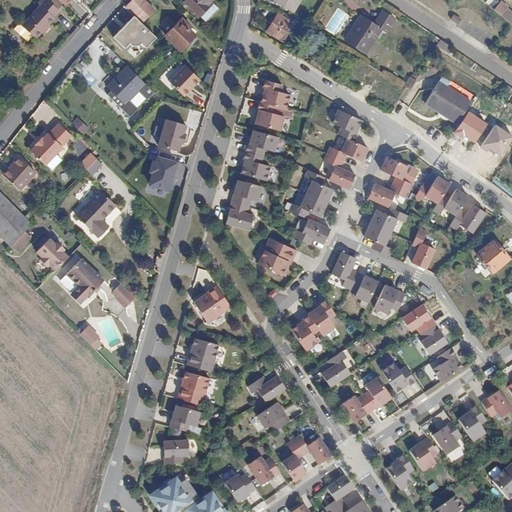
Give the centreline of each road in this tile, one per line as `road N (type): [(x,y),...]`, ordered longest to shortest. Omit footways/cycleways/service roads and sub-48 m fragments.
road 1 (residential): [(238,34),(111,479)]
road 2 (residential): [(338,241),(317,279),(269,329),(350,457)]
road 3 (residential): [(338,241),(435,283),(489,364)]
road 4 (residential): [(117,0),(0,140)]
road 5 (residential): [(238,34),(394,123)]
road 6 (residential): [(350,457),(489,364)]
road 7 (residential): [(511,208),(394,123)]
road 8 (residential): [(395,0),(511,76)]
road 9 (residential): [(394,123),(338,241)]
